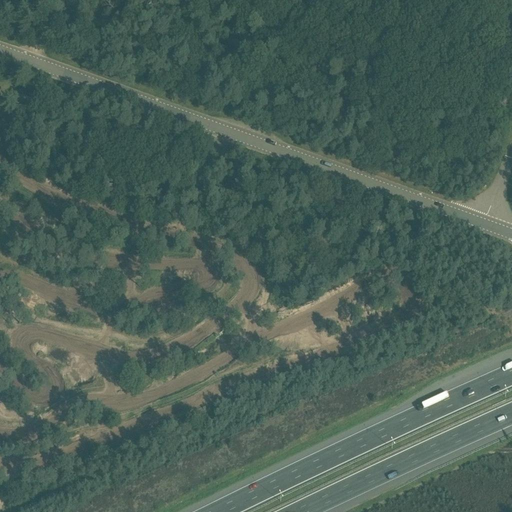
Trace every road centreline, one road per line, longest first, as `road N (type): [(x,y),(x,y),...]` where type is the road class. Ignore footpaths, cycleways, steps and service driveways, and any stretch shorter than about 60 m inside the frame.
road 1 (tertiary): [(511,234),(0,50)]
road 2 (motorway): [(511,375),(220,511)]
road 3 (motorway): [(301,511),(511,414)]
